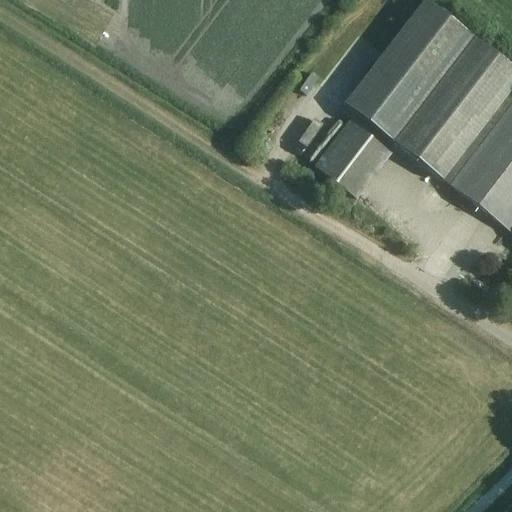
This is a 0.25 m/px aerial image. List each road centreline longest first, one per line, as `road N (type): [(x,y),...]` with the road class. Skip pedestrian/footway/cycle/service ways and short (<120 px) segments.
road 1 (track): [(384,257),(0,15)]
road 2 (unclassified): [(511,339),(384,257)]
